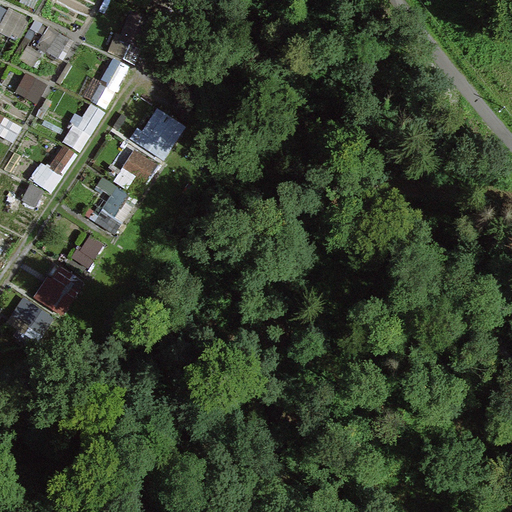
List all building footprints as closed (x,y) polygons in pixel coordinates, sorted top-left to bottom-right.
[(90,143),(104,112),(88,105),(74,136),(90,143)] [(134,145),(167,163),(187,128),(155,109),(134,145)] [(121,180),(149,190),(159,163),(131,153),(121,180)] [(102,211),(117,221),(132,198),(117,188),(102,211)] [(77,260),(93,268),(105,244),(89,236),(77,260)] [(34,299),(65,318),(87,283),(55,264),(34,299)] [(12,327),(41,345),(59,316),(29,298),(12,327)]
